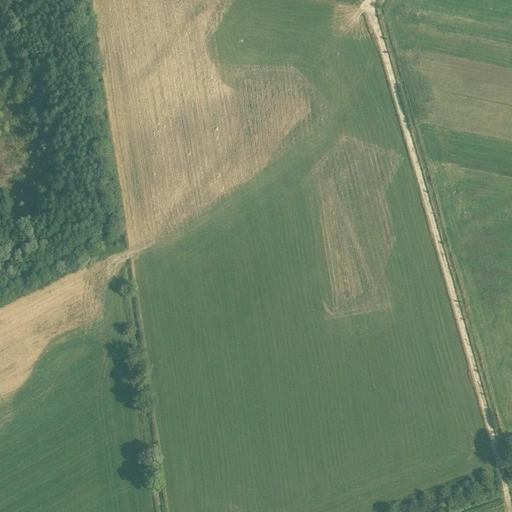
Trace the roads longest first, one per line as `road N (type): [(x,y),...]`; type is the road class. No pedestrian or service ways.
road 1 (track): [(373,3),(507,511)]
road 2 (track): [(376,0),(140,247),(0,315)]
road 3 (track): [(120,257),(155,511)]
